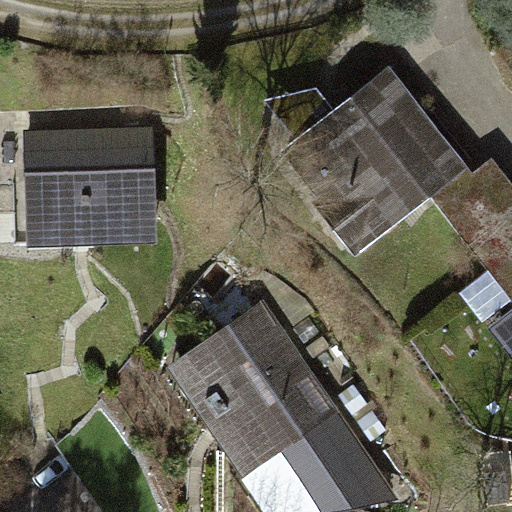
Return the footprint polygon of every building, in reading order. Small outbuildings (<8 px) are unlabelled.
[(298,141),(280,155),(357,254),(471,167),(394,67),(337,111),(319,90),(268,101),(298,141)] [(30,134),(35,241),(160,235),(155,128),(30,134)] [(511,219),(511,185),(494,162),(440,204),(475,249),(511,219)] [(511,292),(511,220),(475,249),(510,294),(511,292)] [(263,305),(178,364),(252,471),(243,477),(267,511),(331,511),(399,500),(263,305)] [(511,315),(494,330),(511,352),(511,315)]
